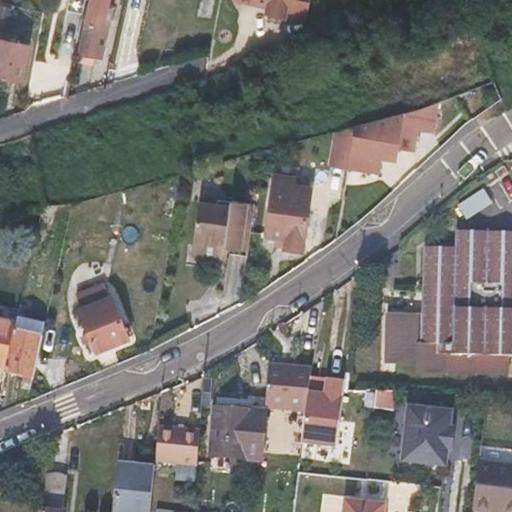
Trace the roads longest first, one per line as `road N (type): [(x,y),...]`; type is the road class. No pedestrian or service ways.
road 1 (residential): [(0,429),(144,374),(239,321),(322,268),(511,121)]
road 2 (residential): [(0,131),(186,73)]
